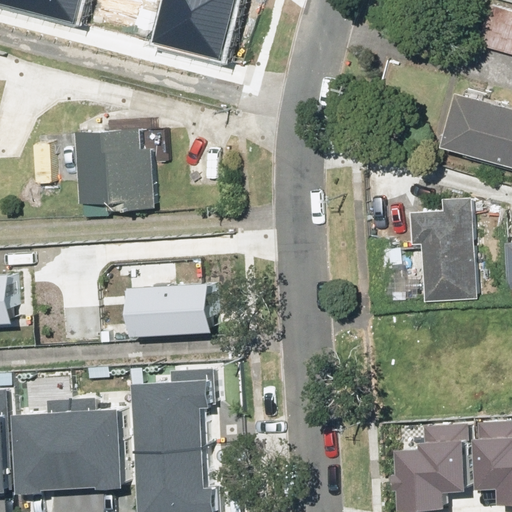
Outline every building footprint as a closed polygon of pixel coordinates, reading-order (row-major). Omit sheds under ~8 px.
[(0,0),(0,2),(76,21),(81,0),(0,0)] [(164,0),(153,43),(220,61),(236,0),(164,0)] [(511,54),(511,9),(495,5),(483,46),(511,54)] [(12,83),(11,113),(62,115),(63,85),(12,83)] [(511,171),(511,106),(464,93),(447,153),(511,171)] [(41,187),(84,185),(86,213),(160,208),(157,148),(147,149),(145,130),(38,136),(41,187)] [(0,171),(0,196),(19,196),(19,172),(0,171)] [(429,244),(432,302),(483,300),(477,198),(446,200),(447,210),(415,212),(417,245),(429,244)] [(27,253),(27,287),(71,286),(71,252),(27,253)] [(0,320),(28,319),(25,268),(0,269),(0,320)] [(143,284),(146,329),(227,324),(224,279),(143,284)] [(432,324),(434,384),(463,383),(464,405),(509,403),(506,322),(432,324)] [(200,379),(138,385),(144,450),(206,444),(200,379)] [(0,407),(0,496),(17,496),(14,407),(0,407)] [(25,413),(26,492),(132,490),(131,411),(25,413)] [(507,502),(511,502),(511,415),(479,417),(482,489),(507,488),(507,502)] [(402,446),(405,509),(451,508),(451,493),(476,492),(473,420),(428,422),(429,445),(402,446)] [(206,444),(144,450),(148,511),(181,511),(212,509),(206,444)]
